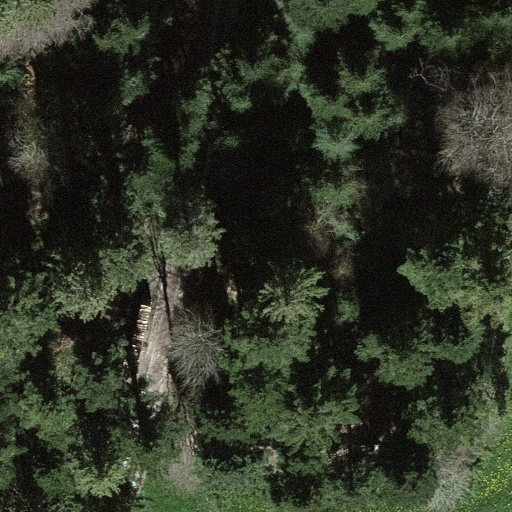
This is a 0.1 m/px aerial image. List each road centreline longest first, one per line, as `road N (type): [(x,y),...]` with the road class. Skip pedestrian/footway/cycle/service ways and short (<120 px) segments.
road 1 (track): [(109,511),(152,358),(224,0)]
road 2 (track): [(511,478),(122,466)]
